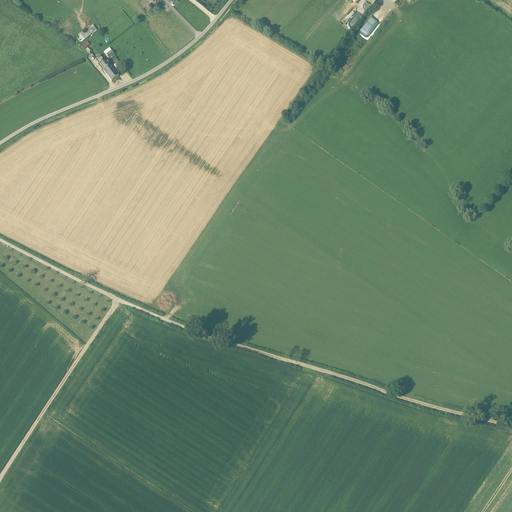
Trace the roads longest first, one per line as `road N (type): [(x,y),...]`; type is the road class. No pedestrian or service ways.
road 1 (unclassified): [(511,426),(214,338),(0,240)]
road 2 (residential): [(0,142),(61,105),(150,72),(190,45),(231,0)]
